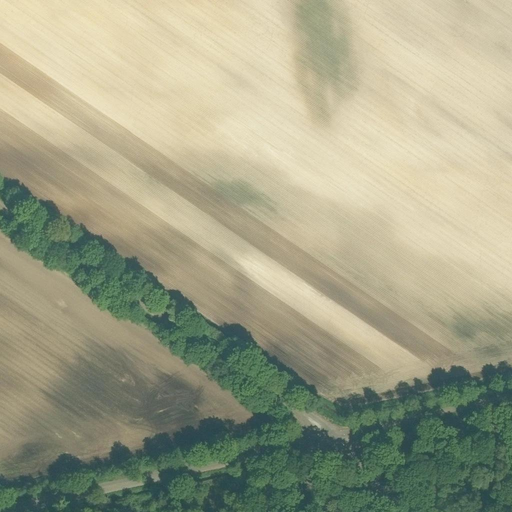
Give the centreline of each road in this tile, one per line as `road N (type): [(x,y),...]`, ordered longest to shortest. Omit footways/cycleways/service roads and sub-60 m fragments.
road 1 (unclassified): [(327,436),(0,211)]
road 2 (unclassified): [(327,436),(0,511)]
road 3 (unclassified): [(511,396),(327,436)]
